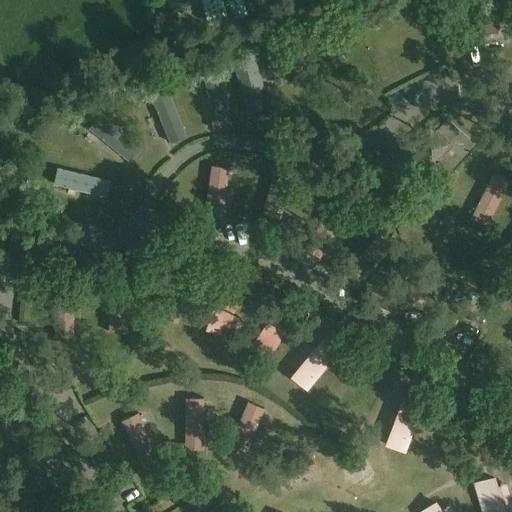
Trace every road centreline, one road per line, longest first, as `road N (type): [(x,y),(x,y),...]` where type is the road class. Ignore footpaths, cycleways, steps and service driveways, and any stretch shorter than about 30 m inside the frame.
road 1 (unclassified): [(0,256),(134,237),(219,240),(262,255),(473,396),(511,406)]
road 2 (unknown): [(181,234),(155,185),(183,146),(228,135),(297,146),(379,135),(434,97),(477,93),(511,107)]
